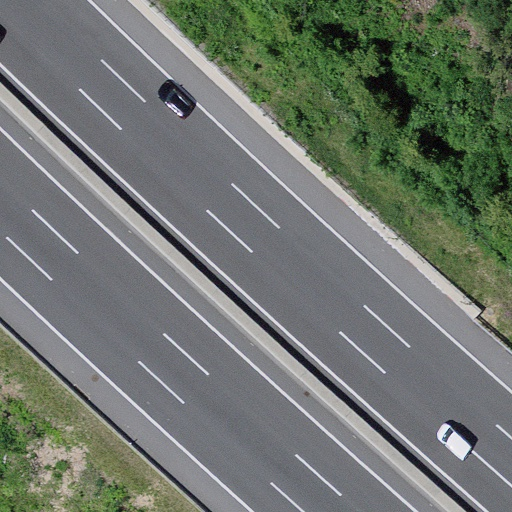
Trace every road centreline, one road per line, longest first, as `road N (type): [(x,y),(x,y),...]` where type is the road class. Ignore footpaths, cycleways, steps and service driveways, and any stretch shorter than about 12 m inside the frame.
road 1 (motorway): [(511,458),(12,0)]
road 2 (motorway): [(0,205),(330,511)]
